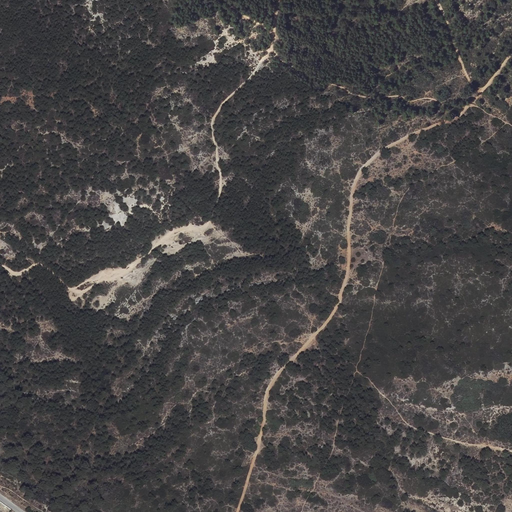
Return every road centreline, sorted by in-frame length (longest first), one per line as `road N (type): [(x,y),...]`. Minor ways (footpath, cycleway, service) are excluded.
road 1 (track): [(483,89),(449,121),(382,150),(355,181),(345,283),(327,319),(267,389),(238,511)]
road 2 (track): [(278,0),(261,64),(215,112),(224,188),(208,224),(162,240),(120,274),(72,295),(43,265),(12,271),(0,264)]
road 3 (track): [(511,51),(493,81),(473,85),(437,0)]
